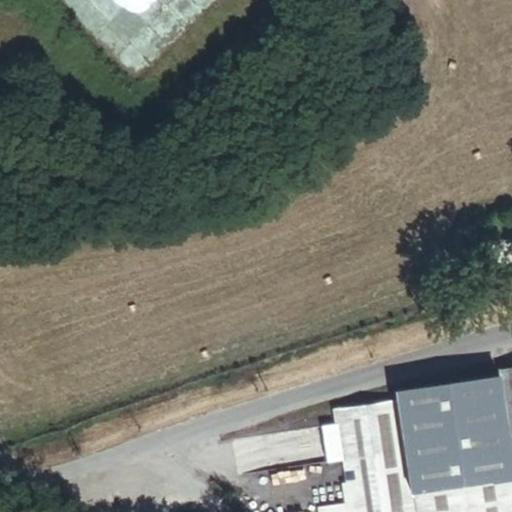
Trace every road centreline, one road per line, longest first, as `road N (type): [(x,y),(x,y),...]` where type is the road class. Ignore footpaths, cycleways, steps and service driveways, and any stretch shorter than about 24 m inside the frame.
road 1 (residential): [(511,326),(167,442)]
road 2 (residential): [(167,442),(0,497)]
